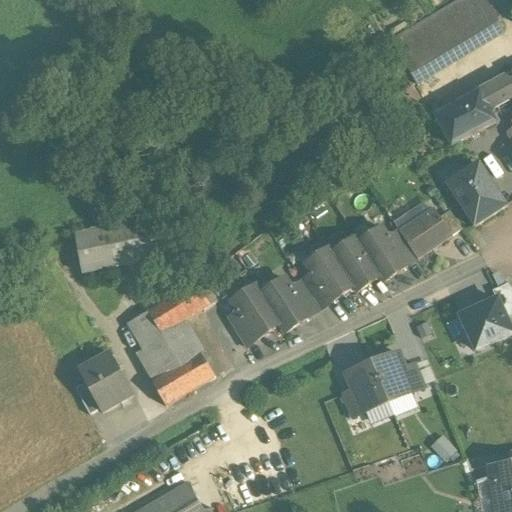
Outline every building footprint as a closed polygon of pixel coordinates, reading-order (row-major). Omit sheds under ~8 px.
[(483,0),(464,0),(391,43),(418,88),(505,36),(483,0)] [(511,90),(507,80),(480,95),(490,113),(511,101),(511,90)] [(480,95),(437,119),(452,148),(452,149),(459,146),(496,125),(490,113),(480,95)] [(445,183),(475,229),(507,209),(477,163),(445,183)] [(435,211),(399,234),(417,260),(417,261),(452,238),(440,219),(435,211)] [(450,213),(440,219),(452,238),(462,231),(450,213)] [(156,222),(75,237),(83,276),(175,258),(156,222)] [(388,238),(383,230),(360,245),(359,245),(380,278),(380,279),(383,284),(408,267),(388,238)] [(399,234),(398,232),(388,238),(407,266),(417,260),(399,234)] [(333,255),(333,256),(354,288),(354,289),(357,294),(380,279),(380,278),(359,245),(360,245),(356,240),(333,255)] [(330,250),(306,267),(311,275),(330,303),(331,304),(354,289),(354,288),(333,256),(333,255),(330,250)] [(330,303),(311,275),(301,281),(320,310),(330,303)] [(285,280),(262,295),(282,325),(280,326),(285,334),(310,318),(309,317),(309,318),(290,289),(290,288),(285,280)] [(203,281),(148,315),(164,341),(180,368),(194,391),(223,374),(209,352),(201,356),(182,324),(202,312),(217,303),(203,281)] [(320,310),(301,281),(290,288),(290,289),(309,318),(309,317),(320,310)] [(498,301),(507,321),(511,318),(511,290),(508,286),(492,293),(497,302),(498,301)] [(262,296),(256,287),(232,303),(237,312),(238,311),(257,340),(256,341),(257,341),(280,326),(282,325),(262,295),(262,296)] [(460,319),(476,353),(511,336),(511,331),(507,321),(498,301),(497,302),(460,319)] [(257,340),(238,311),(237,312),(227,319),(244,348),(256,341),(257,340)] [(148,315),(130,326),(144,354),(164,341),(148,315)] [(164,341),(144,354),(137,358),(152,385),(180,368),(164,341)] [(398,355),(347,376),(354,392),(363,414),(363,415),(414,394),(414,393),(404,371),(405,371),(398,355)] [(111,356),(80,374),(86,385),(100,412),(102,415),(134,397),(111,356)] [(405,371),(404,371),(414,393),(425,389),(415,366),(405,371)] [(180,368),(152,385),(166,408),(194,391),(180,368)] [(86,385),(75,391),(90,417),(100,412),(86,385)] [(354,392),(343,397),(352,419),(363,414),(354,392)] [(431,449),(445,464),(457,453),(443,438),(431,449)] [(511,511),(511,464),(509,465),(490,468),(497,511),(511,511)] [(203,511),(187,484),(140,511),(203,511)]
